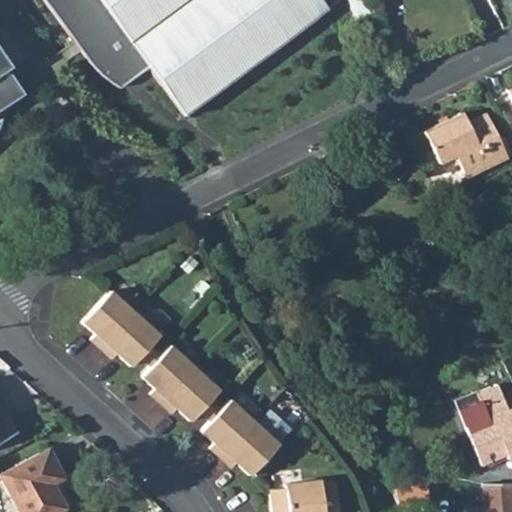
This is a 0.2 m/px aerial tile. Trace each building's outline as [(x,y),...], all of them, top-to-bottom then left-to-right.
[(328,9),(321,0),(42,0),(88,62),(96,72),(103,78),(118,87),(146,67),(182,116),(328,9)] [(0,107),(21,93),(7,72),(2,75),(0,71),(8,66),(0,54),(0,107)] [(453,155),(463,177),(505,156),(483,113),(464,122),(459,113),(420,131),(435,163),(453,155)] [(405,139),(420,169),(435,163),(420,131),(405,139)] [(70,216),(53,225),(57,235),(74,226),(70,216)] [(469,227),(483,257),(493,253),(478,223),(469,227)] [(490,274),(511,312),(511,311),(511,285),(502,266),(490,274)] [(108,290),(80,322),(93,334),(89,339),(99,349),(135,310),(124,299),(121,302),(108,290)] [(110,358),(114,353),(128,366),(137,356),(148,344),(157,334),(143,323),(146,319),(135,310),(99,349),(110,358)] [(137,356),(148,366),(159,354),(148,344),(137,356)] [(148,366),(139,376),(153,389),(148,393),(159,403),(195,364),(184,354),(181,357),(168,345),(159,354),(148,366)] [(170,413),(174,408),(188,420),(196,411),(207,399),(216,389),(203,377),(206,374),(195,364),(159,403),(170,413)] [(196,411),(207,422),(219,409),(207,399),(196,411)] [(207,422),(199,431),(213,443),(208,448),(219,457),(255,418),(244,408),(241,411),(228,399),(219,409),(207,422)] [(0,438),(14,430),(0,403),(0,438)] [(477,436),(484,455),(508,446),(511,454),(511,405),(468,423),(474,437),(477,436)] [(257,421),(266,428),(263,431),(275,442),(286,429),(287,424),(286,420),(276,410),(271,409),(266,411),(257,421)] [(229,467),(234,462),(247,475),(276,443),(275,442),(263,431),(266,428),(257,421),(255,418),(219,457),(229,467)] [(0,473),(0,477),(18,511),(55,511),(64,508),(51,482),(61,477),(46,448),(0,473)] [(400,459),(403,473),(415,471),(413,458),(400,459)] [(511,511),(511,466),(479,461),(481,508),(463,509),(463,511),(511,511)] [(388,475),(399,511),(409,511),(409,503),(427,500),(423,470),(415,471),(403,473),(388,475)] [(268,489),(270,511),(335,511),(332,480),(318,482),(317,479),(282,483),(283,488),(268,489)]
